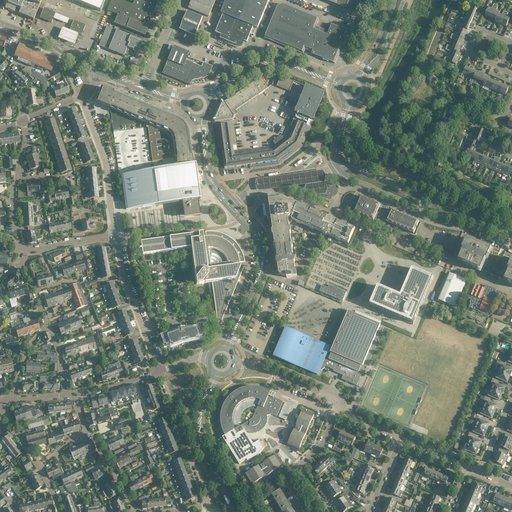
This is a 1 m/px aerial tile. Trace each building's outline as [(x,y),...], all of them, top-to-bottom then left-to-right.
[(8,0),(5,8),(33,20),(41,0),(8,0)] [(72,0),(100,11),(104,0),(72,0)] [(148,25),(158,1),(156,0),(134,0),(132,5),(120,0),(111,0),(107,11),(115,14),(112,22),(145,36),(149,25),(148,25)] [(189,8),(209,17),(215,0),(191,0),(192,1),(190,6),(189,8)] [(220,39),(238,46),(239,47),(240,47),(241,47),(241,46),(242,46),(243,45),(244,41),(247,42),(246,42),(253,26),(258,28),(262,16),(269,0),(226,0),(221,13),(224,14),(216,33),(216,32),(215,33),(221,35),(220,39)] [(338,0),(336,5),(346,9),(349,0),(338,0)] [(349,0),(346,9),(356,13),(360,0),(349,0)] [(277,6),(264,38),(287,48),(293,34),(298,36),(307,14),(283,4),(277,6)] [(488,7),(485,14),(491,17),(496,5),(494,4),(492,8),(488,7)] [(477,8),(469,5),(467,10),(467,11),(479,16),(480,13),(476,12),(477,8)] [(498,14),(500,12),(496,10),(498,6),(496,5),(491,17),(496,19),(498,14)] [(53,19),(55,13),(49,11),(45,9),(44,8),(40,18),(41,19),(46,21),(51,23),(53,19)] [(496,19),(495,22),(501,24),(506,12),(507,10),(505,9),(504,11),(502,15),(498,14),(496,19)] [(202,18),(187,11),(181,26),(182,26),(184,31),(183,31),(195,36),(202,18)] [(474,16),(478,18),(479,16),(467,11),(465,16),(472,19),(474,16)] [(501,24),(506,26),(510,19),(506,17),(508,13),(506,12),(501,24)] [(55,13),(53,19),(67,24),(69,19),(55,13)] [(305,49),(311,51),(319,30),(315,29),(319,19),(307,14),(298,36),(293,34),(287,48),(303,54),(305,49)] [(475,24),(471,23),(472,19),(465,16),(462,22),(474,27),(475,24)] [(71,27),(70,30),(81,35),(82,32),(83,32),(86,25),(74,20),(71,27)] [(469,27),(473,29),(474,27),(462,22),(460,27),(468,30),(469,27)] [(339,52),(348,31),(330,24),(326,33),(319,30),(311,51),(310,53),(335,64),(340,52),(339,52)] [(455,28),(459,30),(458,33),(467,37),(468,34),(466,34),(468,30),(460,27),(456,25),(455,28)] [(130,53),(131,54),(133,55),(135,52),(138,53),(143,41),(107,27),(99,46),(124,56),(124,54),(128,56),(130,53)] [(78,34),(62,28),(61,31),(59,35),(58,38),(74,45),(74,44),(76,41),(77,38),(78,34)] [(456,36),(452,34),(451,36),(463,41),(464,38),(466,39),(467,37),(458,33),(456,36)] [(450,38),(454,40),(453,44),(462,48),(463,46),(461,45),(463,41),(451,36),(450,38)] [(51,71),(54,65),(56,59),(19,44),(14,56),(18,58),(17,60),(34,67),(35,65),(38,66),(37,69),(40,70),(41,67),(51,71)] [(451,47),(447,45),(446,47),(458,52),(460,49),(461,50),(462,48),(453,44),(451,47)] [(166,64),(163,72),(185,81),(184,82),(184,83),(185,80),(190,83),(191,80),(196,79),(197,79),(202,77),(203,78),(207,76),(208,75),(209,75),(212,66),(203,62),(201,67),(196,65),(197,64),(193,62),(192,63),(186,60),(186,59),(188,59),(189,56),(188,55),(189,53),(173,46),(166,64)] [(446,50),(452,52),(451,56),(460,60),(461,58),(459,57),(461,53),(458,52),(446,47),(446,50)] [(445,57),(444,60),(456,65),(457,61),(459,62),(460,60),(451,56),(449,59),(445,57)] [(463,79),(465,75),(468,76),(472,67),(470,66),(469,68),(466,66),(461,76),(461,78),(463,79)] [(473,69),(474,67),(472,67),(468,76),(471,77),(469,81),(472,83),(477,71),(473,69)] [(12,77),(19,83),(24,77),(17,71),(12,77)] [(34,71),(31,75),(40,81),(43,76),(34,71)] [(482,73),(477,71),(472,83),(477,85),(482,73)] [(487,78),(488,76),(482,73),(477,85),(479,86),(481,82),(484,83),(485,83),(487,78)] [(43,76),(40,81),(45,86),(48,80),(43,76)] [(294,81),(281,76),(277,86),(289,92),(294,81)] [(27,80),(24,77),(19,83),(24,87),(27,84),(25,82),(27,80)] [(215,122),(233,119),(234,117),(234,116),(238,114),(236,111),(269,88),(261,77),(228,100),(224,102),(224,101),(221,103),(221,104),(219,110),(218,110),(217,112),(217,113),(215,119),(214,119),(215,122)] [(484,83),(483,86),(489,88),(492,80),(487,78),(485,83),(484,83)] [(63,81),(57,83),(59,87),(62,94),(69,91),(68,88),(69,88),(65,79),(63,80),(63,81)] [(494,90),(498,83),(492,80),(489,88),(494,90)] [(53,90),(56,97),(62,94),(59,87),(57,83),(55,83),(57,88),(53,90)] [(503,85),(498,83),(494,90),(500,93),(503,85)] [(500,93),(506,95),(509,88),(503,85),(500,93)] [(27,99),(36,97),(34,87),(26,89),(27,99)] [(96,99),(95,102),(108,107),(110,108),(115,110),(122,113),(129,116),(143,121),(149,124),(147,128),(152,162),(162,160),(162,162),(163,164),(152,165),(153,167),(153,171),(122,175),(126,200),(127,210),(182,202),(184,218),(200,216),(198,200),(200,200),(195,166),(195,165),(193,166),(193,163),(192,159),(191,154),(190,147),(189,139),(189,133),(188,132),(188,131),(188,130),(186,126),(183,122),(180,120),(177,118),(175,117),(166,114),(159,111),(155,109),(155,110),(152,109),(148,108),(148,107),(148,106),(142,104),(135,101),(128,98),(121,95),(114,92),(101,87),(100,90),(99,92),(98,94),(97,97),(96,99)] [(250,165),(250,169),(279,165),(302,147),(324,94),(307,87),(288,133),(287,135),(283,138),(282,136),(280,136),(273,141),(273,143),(275,145),(272,147),(239,151),(239,152),(237,153),(237,152),(234,152),(233,146),(237,145),(233,123),(215,126),(218,148),(222,147),(225,169),(244,166),(245,167),(246,167),(247,167),(248,166),(248,165),(250,165)] [(27,99),(29,106),(37,105),(37,103),(38,103),(38,104),(42,103),(41,97),(36,97),(27,99)] [(10,102),(1,102),(1,110),(1,118),(10,118),(10,112),(10,102)] [(69,117),(77,114),(75,109),(67,112),(69,117)] [(69,117),(71,123),(79,120),(77,114),(69,117)] [(54,119),(53,117),(45,120),(45,119),(42,120),(43,123),(45,123),(62,175),(64,175),(72,172),(71,171),(71,170),(63,145),(54,119)] [(71,123),(73,128),(81,126),(79,120),(71,123)] [(472,126),(471,128),(475,130),(473,133),(481,136),(483,131),(480,129),(481,127),(476,125),(475,127),(472,126)] [(73,128),(76,134),(83,131),(81,126),(73,128)] [(266,126),(264,131),(272,134),(273,130),(269,129),(270,127),(266,126)] [(83,131),(76,134),(78,140),(85,137),(83,131)] [(18,132),(3,135),(0,135),(0,145),(1,145),(20,142),(20,141),(20,140),(18,132)] [(476,141),(479,142),(481,136),(473,133),(472,137),(468,135),(467,137),(476,141)] [(474,153),(475,149),(473,148),(476,141),(467,137),(466,139),(470,141),(466,150),(474,153)] [(82,152),(90,149),(88,143),(80,146),(82,152)] [(82,152),(84,157),(92,154),(90,149),(82,152)] [(467,154),(466,156),(471,158),(474,153),(466,150),(465,153),(467,154)] [(36,154),(36,152),(26,155),(31,170),(41,167),(36,154)] [(486,153),(484,152),(482,156),(479,155),(476,163),(481,165),(486,153)] [(490,160),(487,158),(488,154),(486,153),(481,165),(487,168),(490,160)] [(85,159),(86,163),(94,160),(92,154),(84,157),(82,158),(83,160),(85,159)] [(497,158),(495,157),(493,161),(490,160),(487,168),(492,170),(497,158)] [(501,164),(498,163),(499,159),(497,158),(492,170),(498,172),(501,164)] [(508,163),(506,162),(504,166),(501,164),(498,172),(503,175),(508,163)] [(511,169),(509,168),(510,164),(508,163),(503,175),(509,177),(510,175),(511,169)] [(323,171),(257,180),(256,181),(256,183),(256,184),(256,186),(256,187),(257,189),(258,190),(258,191),(324,182),(325,181),(325,180),(325,178),(325,176),(325,174),(324,172),(323,171)] [(324,183),(306,185),(305,186),(305,188),(305,189),(305,190),(305,192),(305,193),(306,194),(307,196),(307,197),(326,194),(327,192),(327,190),(327,188),(327,187),(326,185),(325,184),(324,183)] [(40,192),(39,184),(34,184),(34,185),(33,185),(32,184),(27,185),(27,193),(40,192)] [(333,187),(332,187),(320,188),(320,190),(312,191),(311,192),(329,197),(331,197),(332,197),(333,197),(334,197),(335,197),(335,196),(336,196),(337,195),(337,194),(338,193),(338,192),(338,191),(338,190),(337,190),(337,189),(337,188),(336,188),(335,187),(334,187),(333,187)] [(61,190),(62,199),(69,198),(67,189),(61,190)] [(46,197),(48,204),(52,203),(52,202),(56,201),(62,199),(61,190),(54,192),(55,197),(51,198),(51,196),(46,197)] [(341,240),(348,244),(355,227),(351,226),(351,227),(347,225),(347,224),(343,222),(342,223),(334,220),(333,218),(330,217),(328,217),(321,214),(320,213),(317,211),(315,211),(308,208),(307,207),(303,205),(302,206),(281,197),(279,196),(268,197),(269,199),(269,201),(265,201),(265,205),(262,205),(264,216),(266,216),(268,219),(269,219),(271,223),(272,222),(272,226),(273,230),(272,231),(273,235),(274,236),(275,244),(274,245),(275,249),(276,250),(277,259),(276,260),(276,264),(278,264),(279,274),(284,276),(286,276),(287,278),(297,277),(296,271),(295,271),(294,262),(295,261),(294,257),(293,256),(292,248),(293,247),(292,243),(291,242),(290,234),(291,233),(290,229),(289,228),(289,224),(290,224),(292,219),(295,221),(296,222),(300,224),(301,223),(309,227),(309,228),(313,230),(314,229),(322,232),(322,234),(326,235),(327,235),(335,238),(336,239),(339,241),(341,240)] [(360,196),(359,200),(353,212),(373,221),(374,220),(379,222),(379,223),(385,225),(386,222),(414,234),(419,221),(391,209),(388,217),(384,216),(385,214),(381,212),(380,214),(377,213),(380,205),(360,196)] [(264,216),(264,219),(264,220),(264,222),(264,224),(263,227),(264,227),(272,226),(270,226),(269,223),(271,223),(269,219),(268,219),(265,220),(264,216)] [(94,223),(90,224),(89,220),(81,221),(83,226),(84,231),(90,230),(90,229),(95,228),(94,223)] [(40,221),(25,222),(25,223),(25,224),(25,227),(28,227),(28,230),(33,230),(33,224),(41,224),(40,221)] [(70,221),(59,223),(61,231),(71,229),(70,221)] [(203,238),(202,233),(141,242),(141,247),(140,248),(139,247),(138,247),(137,247),(137,248),(137,249),(137,250),(138,250),(139,250),(140,249),(142,249),(142,255),(191,248),(196,285),(212,283),(214,304),(218,330),(245,265),(239,266),(239,263),(243,262),(243,261),(243,260),(243,259),(242,258),(242,257),(241,255),(240,253),(240,252),(239,250),(238,248),(237,246),(236,246),(235,244),(234,243),(233,242),(231,241),(230,240),(229,240),(228,240),(227,240),(226,241),(225,242),(222,240),(220,239),(219,239),(218,239),(216,238),(214,238),(213,238),(211,238),(210,238),(209,238),(208,238),(207,238),(203,238)] [(38,236),(35,237),(27,239),(28,244),(38,242),(37,240),(40,239),(40,236),(38,236)] [(498,256),(499,253),(491,249),(480,244),(480,245),(478,244),(477,243),(466,238),(465,242),(466,243),(458,261),(480,270),(504,280),(504,281),(511,284),(511,258),(504,255),(502,258),(498,256)] [(64,249),(59,252),(62,259),(63,258),(65,262),(71,259),(69,255),(67,256),(64,249)] [(55,262),(62,259),(59,252),(52,255),(55,262)] [(72,264),(75,273),(85,270),(82,260),(80,261),(80,262),(72,264)] [(72,264),(64,267),(64,266),(61,266),(64,276),(75,273),(72,264)] [(378,286),(370,305),(397,317),(401,318),(401,320),(402,318),(413,323),(412,325),(413,325),(433,277),(412,268),(404,287),(403,290),(404,291),(401,296),(400,296),(378,286)] [(12,278),(14,282),(16,284),(22,279),(17,273),(11,278),(12,278)] [(53,283),(51,274),(36,278),(38,287),(53,283)] [(439,300),(444,302),(444,300),(454,305),(456,301),(457,302),(464,286),(462,285),(464,282),(454,278),(455,276),(450,274),(439,300)] [(14,282),(12,278),(4,284),(7,287),(11,285),(11,286),(13,284),(13,283),(14,282)] [(341,300),(344,289),(317,282),(314,293),(341,300)] [(105,286),(107,292),(115,289),(112,283),(105,286)] [(473,284),(467,298),(471,300),(469,303),(476,306),(476,307),(489,313),(494,301),(494,299),(492,299),(496,290),(487,286),(485,286),(484,289),(473,284)] [(18,287),(20,294),(22,293),(22,294),(22,296),(27,295),(24,285),(18,287)] [(22,293),(20,294),(18,287),(13,288),(16,298),(22,296),(22,294),(22,293)] [(59,293),(61,297),(71,294),(69,289),(59,293)] [(107,292),(105,292),(106,295),(108,294),(109,297),(117,294),(115,289),(107,292)] [(53,294),(51,294),(54,305),(59,303),(59,305),(61,304),(61,303),(63,302),(61,297),(59,293),(56,294),(55,291),(53,292),(53,294)] [(71,294),(73,298),(74,301),(82,298),(79,291),(76,292),(71,294)] [(51,294),(47,296),(47,293),(44,294),(45,297),(44,297),(48,308),(55,306),(54,305),(51,294)] [(61,297),(63,302),(73,298),(71,294),(61,297)] [(117,294),(109,297),(111,303),(119,300),(117,294)] [(82,298),(74,301),(77,309),(84,306),(86,306),(84,301),(83,301),(82,298)] [(112,306),(110,307),(111,309),(113,308),(121,306),(119,300),(111,303),(112,306)] [(6,315),(6,316),(0,318),(0,325),(11,321),(10,317),(8,313),(6,309),(4,310),(6,315)] [(90,314),(87,309),(81,311),(83,317),(90,314)] [(338,374),(343,376),(341,379),(357,386),(365,367),(366,368),(383,329),(379,327),(380,325),(353,314),(345,310),(343,309),(327,345),(324,343),(323,345),(316,342),(308,339),(309,337),(287,327),(286,327),(287,328),(274,356),(274,357),(296,366),(317,375),(319,370),(320,370),(321,370),(322,370),(322,369),(323,369),(324,369),(324,368),(325,367),(325,366),(331,369),(333,370),(333,371),(338,374)] [(117,314),(112,316),(114,321),(117,320),(119,319),(119,320),(127,317),(125,311),(117,314)] [(68,332),(80,328),(82,327),(77,317),(66,321),(67,324),(66,324),(67,328),(64,329),(65,333),(66,333),(67,334),(68,333),(68,332)] [(119,319),(117,320),(118,322),(120,321),(121,325),(122,325),(129,322),(127,317),(119,320),(119,319)] [(24,324),(25,324),(26,329),(27,329),(29,334),(36,332),(32,321),(31,322),(29,318),(26,319),(26,318),(23,319),(24,324)] [(19,319),(10,322),(12,328),(18,326),(19,328),(22,327),(25,335),(29,334),(27,329),(26,329),(25,324),(24,324),(21,325),(19,319)] [(32,321),(36,332),(40,330),(37,320),(32,321)] [(66,324),(67,324),(66,321),(58,325),(61,335),(65,333),(64,329),(67,328),(66,324)] [(121,325),(120,326),(120,328),(122,327),(124,331),(131,328),(129,322),(122,325),(121,325)] [(204,335),(203,328),(202,324),(195,325),(196,328),(190,329),(189,327),(182,329),(180,329),(172,332),(173,333),(167,335),(166,333),(160,335),(163,345),(165,344),(166,346),(172,344),(172,346),(183,342),(182,340),(185,339),(185,341),(196,340),(196,338),(202,337),(202,335),(204,335)] [(99,325),(83,331),(84,333),(100,328),(99,325)] [(9,329),(11,334),(16,332),(18,338),(25,335),(22,327),(19,328),(18,326),(12,328),(9,329)] [(133,334),(131,328),(124,331),(126,336),(133,334)] [(85,339),(85,341),(76,344),(79,353),(91,350),(88,338),(85,339)] [(7,348),(19,345),(18,339),(5,341),(7,348)] [(128,343),(130,348),(138,346),(136,340),(128,343)] [(71,355),(79,353),(76,344),(72,345),(74,351),(70,352),(71,355)] [(64,348),(67,356),(71,355),(70,352),(74,351),(72,345),(64,348)] [(131,351),(132,354),(140,351),(138,346),(130,348),(128,349),(129,351),(131,351)] [(133,356),(134,359),(142,356),(140,351),(132,354),(130,354),(131,357),(133,356)] [(37,357),(37,360),(50,361),(50,363),(57,364),(56,354),(33,352),(33,356),(37,357)] [(0,374),(14,371),(13,370),(13,368),(13,367),(16,366),(16,364),(12,365),(10,358),(10,356),(7,357),(8,359),(2,361),(2,358),(0,358),(0,374)] [(144,362),(142,356),(134,359),(136,365),(144,362)] [(83,369),(85,376),(92,374),(90,366),(92,365),(91,361),(86,362),(87,367),(83,369)] [(115,374),(114,370),(121,368),(119,361),(115,364),(108,367),(109,370),(105,371),(106,373),(107,376),(108,376),(111,375),(115,374)] [(506,364),(504,363),(500,361),(499,364),(500,365),(497,371),(510,376),(511,370),(511,369),(505,367),(506,364)] [(40,364),(27,363),(26,373),(40,373),(40,364)] [(78,368),(75,369),(76,371),(79,380),(80,380),(80,378),(85,376),(83,369),(79,370),(78,368)] [(118,372),(122,371),(121,368),(114,370),(115,374),(111,375),(108,376),(108,377),(109,377),(109,379),(119,376),(118,372)] [(76,371),(69,373),(72,381),(78,379),(78,381),(79,380),(76,371)] [(109,377),(108,377),(108,376),(107,376),(106,373),(105,371),(100,373),(103,382),(109,379),(109,377)] [(493,377),(492,379),(498,382),(499,379),(507,383),(510,376),(497,371),(495,377),(493,377)] [(59,390),(59,382),(58,382),(58,379),(54,379),(54,382),(51,382),(51,383),(45,383),(45,379),(46,379),(45,374),(39,375),(40,380),(40,384),(42,383),(42,390),(51,389),(51,390),(59,390)] [(494,383),(491,389),(491,390),(502,394),(505,388),(497,385),(498,382),(492,379),(491,382),(494,383)] [(136,395),(133,385),(127,387),(130,396),(130,397),(136,395)] [(142,385),(139,386),(143,397),(146,396),(148,395),(154,393),(151,385),(143,388),(142,385)] [(130,396),(127,387),(122,389),(124,397),(130,396)] [(221,413),(221,414),(221,415),(220,416),(220,418),(220,419),(220,420),(220,421),(220,422),(221,423),(221,424),(221,425),(221,426),(222,428),(222,429),(222,430),(223,431),(223,432),(223,433),(224,434),(225,435),(225,436),(224,437),(226,441),(225,442),(230,450),(234,455),(236,459),(237,458),(238,459),(242,466),(255,458),(254,457),(254,456),(257,454),(262,451),(259,446),(257,447),(255,448),(255,447),(249,436),(248,437),(245,433),(247,432),(250,433),(251,433),(252,433),(253,433),(254,433),(255,433),(256,433),(257,433),(257,432),(258,432),(259,432),(260,431),(261,431),(261,430),(262,430),(262,429),(263,429),(263,428),(264,428),(264,427),(265,427),(265,426),(265,425),(266,425),(266,424),(266,423),(267,422),(267,421),(267,420),(267,419),(267,418),(267,417),(267,416),(272,414),(277,416),(279,417),(284,420),(285,420),(291,405),(285,402),(283,402),(269,396),(270,391),(266,389),(265,389),(264,388),(263,388),(261,388),(260,387),(259,387),(258,387),(257,387),(256,387),(255,387),(254,387),(253,387),(251,387),(250,387),(249,387),(248,387),(247,387),(246,387),(245,388),(244,388),(243,388),(242,388),(241,389),(240,389),(239,390),(238,390),(237,391),(236,391),(235,392),(234,393),(233,393),(232,394),(231,395),(230,396),(229,396),(229,397),(228,398),(227,399),(227,400),(226,401),(225,402),(225,403),(224,404),(224,405),(223,406),(223,407),(222,408),(222,409),(222,410),(221,411),(221,412),(221,413)] [(124,397),(122,389),(116,391),(119,399),(124,397)] [(502,394),(491,390),(491,389),(490,389),(487,395),(485,395),(484,397),(490,400),(491,397),(499,401),(502,394)] [(119,399),(116,391),(110,393),(113,402),(119,400),(119,399)] [(146,396),(143,397),(144,399),(147,398),(149,397),(151,403),(156,401),(154,393),(148,395),(146,396)] [(91,398),(92,406),(93,408),(108,404),(106,394),(97,397),(96,394),(93,395),(93,398),(91,398)] [(485,401),(482,407),(494,412),(497,406),(489,403),(490,400),(484,397),(483,400),(485,401)] [(151,403),(146,404),(147,407),(150,406),(150,408),(152,407),(154,410),(156,409),(159,408),(156,401),(151,403)] [(31,406),(23,409),(27,420),(40,415),(37,407),(33,408),(32,406),(31,406)] [(478,413),(477,415),(483,418),(484,415),(492,419),(494,412),(482,407),(479,413),(478,413)] [(17,423),(27,420),(23,409),(13,412),(17,423)] [(108,410),(109,413),(102,415),(100,416),(97,417),(95,417),(97,424),(106,422),(107,423),(109,422),(109,421),(111,420),(110,418),(114,417),(112,409),(108,410)] [(296,425),(297,425),(296,428),(305,432),(306,430),(307,430),(308,428),(311,429),(314,421),(312,420),(314,415),(311,414),(311,413),(310,413),(310,412),(309,412),(308,411),(307,411),(306,411),(305,411),(302,410),(296,425)] [(94,427),(93,425),(97,424),(95,417),(97,417),(97,414),(94,415),(94,414),(87,417),(87,419),(88,419),(88,420),(88,421),(89,426),(90,428),(94,427)] [(136,419),(139,427),(148,424),(145,415),(136,419)] [(476,426),(487,430),(489,424),(481,421),(483,418),(477,415),(475,418),(477,419),(474,425),(476,426)] [(35,429),(45,426),(47,426),(49,425),(49,424),(49,422),(47,416),(38,419),(31,421),(32,422),(33,422),(35,428),(35,429)] [(157,421),(153,423),(153,425),(157,424),(156,424),(158,423),(159,426),(167,424),(165,418),(157,421)] [(72,423),(75,432),(80,430),(78,422),(72,423)] [(72,423),(68,425),(67,425),(70,434),(75,432),(72,423)] [(161,432),(169,429),(167,424),(159,426),(161,432)] [(70,434),(67,425),(66,426),(61,427),(63,431),(64,435),(70,434)] [(45,430),(45,426),(35,429),(36,432),(25,435),(29,447),(30,448),(47,443),(43,430),(45,430)] [(476,426),(473,432),(470,431),(469,433),(475,436),(476,433),(484,437),(487,430),(476,426)] [(305,435),(304,434),(305,432),(296,428),(295,430),(294,429),(287,444),(290,445),(290,446),(290,447),(291,447),(291,448),(292,448),(293,448),(294,448),(295,448),(299,450),(301,445),(303,446),(307,438),(304,437),(305,435)] [(162,434),(164,437),(171,435),(169,429),(161,432),(160,432),(160,435),(162,434)] [(11,439),(13,437),(8,431),(5,434),(6,436),(4,438),(7,442),(11,439)] [(63,431),(57,433),(60,441),(66,439),(64,435),(63,431)] [(344,444),(348,434),(340,431),(337,440),(344,444)] [(55,443),(60,441),(57,433),(52,435),(55,443)] [(113,434),(111,435),(115,444),(122,440),(120,436),(117,437),(115,433),(113,434)] [(471,437),(468,444),(479,448),(481,442),(474,439),(475,436),(469,433),(468,436),(471,437)] [(348,434),(344,444),(351,447),(355,438),(348,434)] [(55,443),(52,435),(46,437),(49,445),(55,443)] [(108,447),(115,444),(111,435),(109,436),(110,439),(111,440),(106,442),(108,447)] [(166,443),(173,440),(171,435),(164,437),(166,443)] [(511,446),(511,444),(511,437),(505,435),(503,440),(502,439),(501,442),(511,446)] [(5,445),(3,447),(5,449),(7,448),(13,443),(11,439),(7,442),(4,444),(5,445)] [(80,456),(87,452),(87,453),(96,450),(91,439),(76,446),(80,456)] [(115,444),(119,452),(122,451),(120,447),(124,445),(122,440),(115,444)] [(168,448),(175,445),(173,440),(166,443),(168,448)] [(358,450),(354,459),(357,460),(361,452),(364,454),(365,452),(372,455),(375,446),(371,444),(372,443),(369,442),(368,443),(367,446),(363,445),(361,451),(358,450)] [(499,450),(508,454),(509,451),(511,452),(511,449),(511,446),(501,442),(500,445),(501,445),(499,450)] [(7,448),(5,449),(6,450),(8,449),(10,451),(16,446),(13,443),(7,448)] [(115,454),(119,452),(115,444),(108,447),(110,451),(113,450),(115,454)] [(471,453),(476,455),(479,448),(468,444),(464,453),(470,455),(471,453)] [(168,448),(170,454),(177,451),(175,445),(168,448)] [(12,454),(9,456),(9,457),(13,455),(19,450),(16,446),(10,451),(12,454)] [(74,459),(74,460),(78,458),(80,462),(82,460),(80,456),(76,446),(69,449),(74,459)] [(374,450),(372,455),(379,458),(380,456),(382,450),(383,449),(375,446),(374,450)] [(13,455),(9,457),(10,458),(13,456),(15,458),(22,453),(19,450),(13,455)] [(495,457),(505,461),(506,462),(509,457),(507,456),(508,454),(499,450),(497,454),(496,454),(495,457)] [(144,453),(146,457),(144,459),(148,466),(153,463),(148,451),(144,453)] [(129,453),(115,460),(117,464),(128,458),(127,456),(130,454),(129,453)] [(277,455),(263,463),(264,464),(262,465),(267,474),(269,473),(270,474),(272,472),(273,475),(277,472),(280,470),(279,468),(284,465),(282,463),(282,462),(282,461),(282,460),(281,459),(280,458),(279,457),(278,457),(277,455)] [(322,461),(328,467),(329,469),(336,462),(330,455),(327,457),(322,461)] [(133,457),(129,460),(128,458),(117,464),(119,469),(128,464),(130,466),(132,465),(133,467),(137,465),(133,457)] [(505,461),(495,457),(494,460),(492,465),(502,469),(505,461)] [(20,460),(19,461),(21,463),(26,471),(32,467),(28,460),(26,461),(23,458),(20,460)] [(410,468),(412,462),(406,459),(403,465),(410,468)] [(323,471),(328,467),(322,461),(318,465),(323,471)] [(95,480),(104,475),(102,470),(103,469),(101,464),(93,468),(91,465),(85,468),(87,473),(91,471),(95,480)] [(184,469),(182,464),(175,467),(177,472),(184,469)] [(266,476),(265,475),(267,474),(262,465),(260,467),(259,466),(245,474),(246,476),(246,477),(246,478),(246,479),(247,480),(248,481),(249,481),(252,485),(256,482),(258,485),(261,482),(265,480),(263,478),(266,476)] [(319,475),(321,473),(322,475),(325,472),(323,471),(318,465),(313,469),(313,470),(315,472),(315,473),(316,472),(319,475)] [(362,473),(371,477),(373,471),(371,470),(372,468),(365,465),(364,467),(365,468),(362,473)] [(410,468),(403,465),(401,471),(407,474),(410,468)] [(8,466),(5,468),(2,470),(7,477),(13,473),(8,466)] [(46,472),(49,478),(52,476),(53,480),(59,478),(59,476),(63,474),(59,466),(46,472)] [(77,479),(83,476),(79,468),(73,471),(77,479)] [(429,477),(432,470),(426,468),(424,472),(422,471),(420,476),(428,480),(429,477)] [(184,469),(177,472),(179,478),(186,475),(184,469)] [(409,477),(406,476),(407,474),(401,471),(399,470),(398,473),(399,474),(398,476),(405,479),(407,480),(409,477)] [(437,473),(432,470),(429,477),(435,479),(437,473)] [(73,471),(67,474),(71,482),(77,479),(73,471)] [(143,482),(141,483),(143,487),(148,484),(151,482),(150,479),(153,477),(150,473),(144,477),(141,478),(143,482)] [(360,479),(362,480),(368,483),(371,477),(362,473),(360,479)] [(439,484),(443,475),(437,473),(435,479),(438,481),(437,483),(439,484)] [(61,477),(64,485),(65,485),(66,488),(72,485),(71,482),(67,474),(61,477)] [(33,486),(41,481),(38,475),(30,480),(33,486)] [(189,481),(186,475),(179,478),(181,484),(189,481)] [(439,484),(445,487),(449,478),(443,475),(439,484)] [(398,476),(396,482),(403,485),(405,479),(398,476)] [(135,482),(139,489),(143,487),(141,483),(143,482),(141,478),(135,482)] [(358,482),(357,485),(366,489),(368,483),(362,480),(361,483),(358,482)] [(33,486),(35,491),(44,486),(41,481),(33,486)] [(191,487),(189,481),(181,484),(183,490),(191,487)] [(135,482),(128,485),(132,493),(139,489),(135,482)] [(325,487),(326,487),(325,488),(325,489),(326,490),(327,490),(329,492),(337,487),(333,482),(325,487)] [(403,485),(396,482),(393,488),(400,491),(403,485)] [(107,492),(104,493),(104,491),(101,493),(102,495),(114,489),(113,488),(114,487),(113,485),(112,485),(112,484),(105,488),(107,492)] [(482,488),(474,484),(471,490),(480,493),(479,493),(482,495),(483,492),(481,491),(482,488)] [(363,494),(366,489),(357,485),(355,491),(352,489),(351,491),(355,496),(358,498),(361,493),(363,494)] [(337,487),(329,492),(331,495),(330,495),(330,496),(331,498),(332,498),(333,498),(341,492),(342,492),(338,486),(337,487)] [(183,490),(181,490),(182,493),(184,492),(185,495),(193,492),(191,487),(183,490)] [(400,498),(403,492),(400,491),(393,488),(391,494),(400,498)] [(104,498),(106,497),(108,499),(117,495),(116,494),(117,493),(116,492),(115,491),(114,489),(102,495),(104,498)] [(283,495),(280,490),(272,495),(275,500),(283,495)] [(477,499),(479,493),(480,493),(471,490),(469,495),(477,499)] [(165,491),(163,492),(164,499),(165,506),(171,505),(171,504),(172,504),(171,500),(170,501),(170,498),(166,498),(165,491)] [(185,495),(187,501),(195,498),(193,492),(185,495)] [(50,498),(47,498),(46,494),(44,494),(47,508),(53,507),(50,498)] [(499,505),(502,496),(496,494),(495,498),(492,497),(490,501),(499,505)] [(62,498),(62,499),(63,501),(64,503),(71,500),(74,500),(73,497),(70,498),(69,495),(62,498)] [(278,504),(286,499),(283,495),(275,500),(278,504)] [(469,495),(466,501),(475,505),(477,499),(469,495)] [(33,497),(36,511),(42,510),(39,500),(36,501),(35,496),(33,497)] [(345,496),(336,502),(340,508),(347,502),(349,501),(350,501),(346,496),(345,496)] [(438,504),(440,498),(433,496),(431,501),(438,504)] [(504,507),(508,499),(502,496),(499,505),(504,507)] [(398,502),(389,498),(387,504),(393,507),(396,508),(398,502)] [(120,500),(119,500),(119,499),(112,503),(114,507),(112,508),(111,506),(108,508),(110,510),(122,504),(121,503),(121,502),(120,500)] [(281,509),(289,504),(286,499),(278,504),(281,509)] [(71,500),(64,503),(65,505),(64,506),(65,507),(66,508),(73,506),(72,503),(75,502),(74,500),(71,500)] [(438,504),(431,501),(428,500),(426,506),(435,510),(438,504)] [(140,506),(142,506),(142,509),(148,509),(147,501),(139,502),(140,506)] [(347,502),(340,508),(342,511),(344,511),(351,508),(352,507),(349,501),(347,502)] [(466,501),(464,507),(472,510),(475,505),(466,501)]
